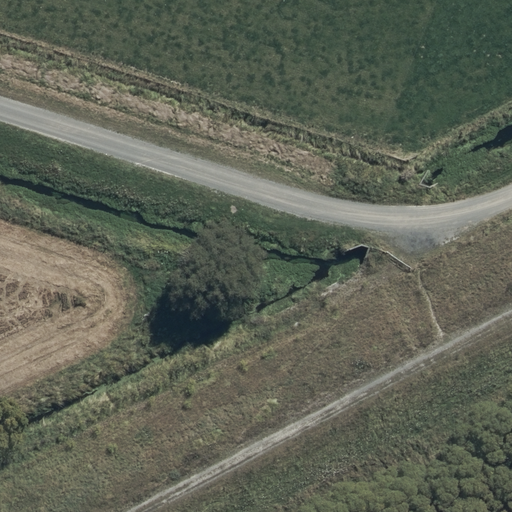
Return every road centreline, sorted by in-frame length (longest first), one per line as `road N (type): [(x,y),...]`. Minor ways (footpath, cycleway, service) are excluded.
road 1 (unclassified): [(511,192),(452,211),(373,215),(0,104)]
road 2 (track): [(511,327),(151,511)]
